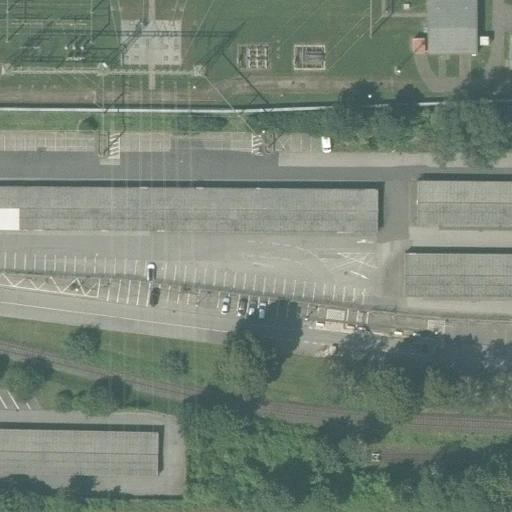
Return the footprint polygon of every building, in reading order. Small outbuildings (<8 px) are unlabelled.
[(422,0),(422,54),(475,54),(475,0),(422,0)] [(511,228),(511,181),(413,181),(413,228),(511,228)] [(0,185),(0,230),(77,231),(83,224),(99,224),(106,249),(106,224),(117,221),(117,234),(126,241),(125,264),(132,264),(132,271),(169,261),(169,249),(160,241),(171,238),(171,220),(197,220),(190,228),(374,229),(375,189),(163,187),(163,196),(152,196),(152,214),(130,214),(124,221),(122,216),(110,216),(110,187),(0,185)] [(511,254),(401,254),(400,297),(511,297),(511,254)] [(163,438),(0,433),(0,477),(162,481),(163,438)]
